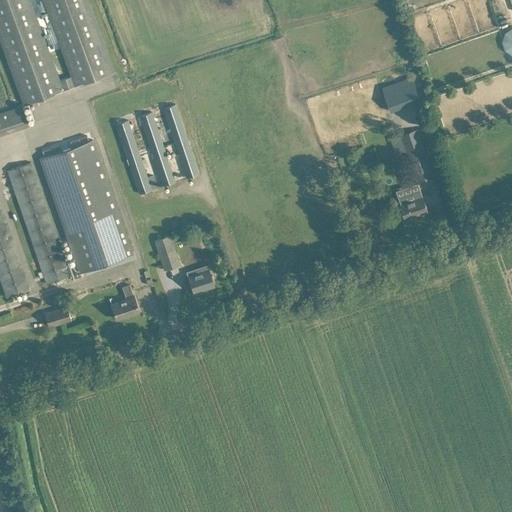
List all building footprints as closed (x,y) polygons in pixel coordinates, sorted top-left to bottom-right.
[(0,0),(0,39),(20,95),(24,104),(24,105),(114,71),(87,0),(42,0),(70,76),(59,80),(30,0),(0,0)] [(498,2),(492,3),(495,12),(501,11),(498,2)] [(511,28),(500,34),(511,57),(511,56),(511,28)] [(413,79),(412,76),(383,86),(391,111),(421,100),(418,93),(421,90),(422,86),(419,78),(413,79)] [(12,108),(0,111),(0,134),(29,124),(22,104),(12,108)] [(186,177),(199,173),(176,104),(163,108),(186,177)] [(163,185),(175,181),(152,111),(140,115),(163,185)] [(147,176),(128,119),(116,123),(139,193),(151,189),(151,188),(157,185),(153,174),(147,176)] [(434,176),(417,129),(391,138),(396,154),(407,150),(418,182),(434,176)] [(66,150),(40,158),(76,263),(67,266),(70,275),(71,279),(81,276),(79,272),(132,254),(93,140),(77,146),(66,150)] [(67,266),(47,210),(30,161),(31,160),(0,170),(0,303),(71,279),(67,266)] [(364,170),(352,176),(357,187),(369,181),(364,170)] [(179,179),(185,177),(183,171),(177,173),(179,179)] [(423,197),(420,189),(399,197),(402,204),(401,204),(406,218),(428,211),(423,197)] [(177,240),(153,248),(163,278),(187,270),(177,240)] [(214,285),(211,275),(209,269),(208,269),(209,271),(189,277),(189,275),(188,275),(190,282),(194,292),(214,285)] [(116,318),(139,310),(130,284),(122,286),(126,299),(112,304),(116,318)] [(49,326),(71,319),(67,306),(45,313),(49,326)]
